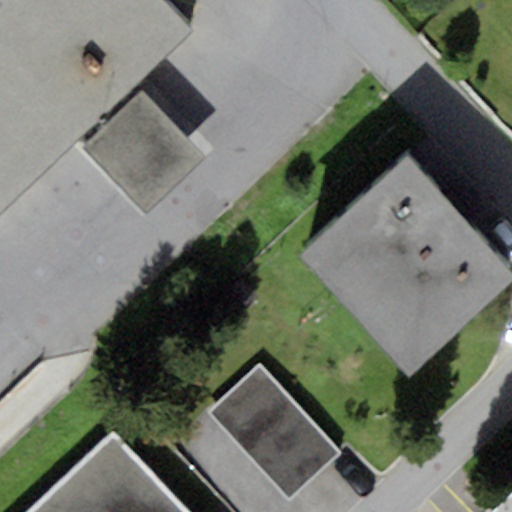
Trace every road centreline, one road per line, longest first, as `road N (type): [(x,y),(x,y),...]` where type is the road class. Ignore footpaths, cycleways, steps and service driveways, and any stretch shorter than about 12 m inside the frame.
road 1 (residential): [(341,0),(511,186)]
road 2 (residential): [(511,380),(382,511)]
